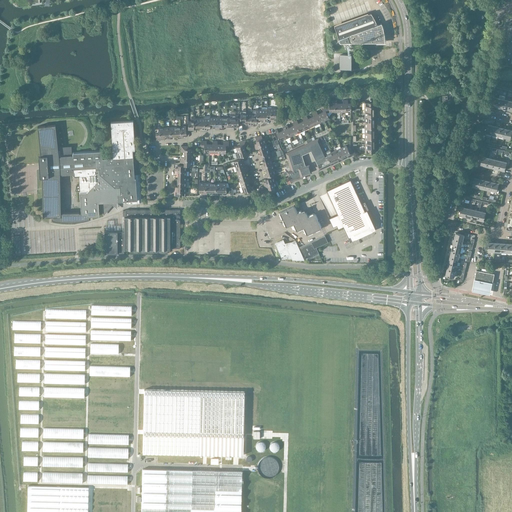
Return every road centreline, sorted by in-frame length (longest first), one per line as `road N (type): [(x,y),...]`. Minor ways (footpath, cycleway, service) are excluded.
road 1 (secondary): [(409,292),(146,276)]
road 2 (secondary): [(146,276),(408,303)]
road 3 (secondary): [(408,303),(412,511)]
road 4 (secondary): [(416,511),(419,304)]
road 5 (residential): [(498,235),(450,224),(446,216),(477,109)]
road 6 (secondary): [(0,288),(146,276)]
road 7 (residential): [(246,134),(331,95),(381,95)]
road 8 (residential): [(267,206),(362,162),(381,162)]
